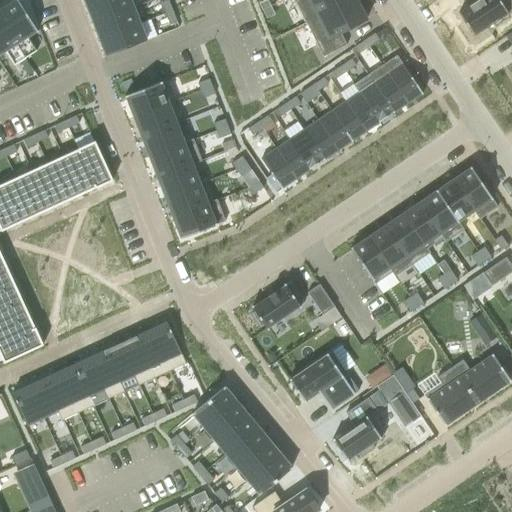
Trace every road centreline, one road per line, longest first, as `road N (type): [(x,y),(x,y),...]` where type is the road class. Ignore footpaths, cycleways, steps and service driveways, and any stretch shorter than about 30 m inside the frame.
road 1 (residential): [(192,315),(474,125)]
road 2 (residential): [(192,315),(90,69)]
road 3 (residential): [(347,511),(192,315)]
road 4 (residential): [(474,125),(398,0)]
road 5 (residential): [(396,511),(511,429)]
road 6 (residential): [(221,22),(90,69)]
